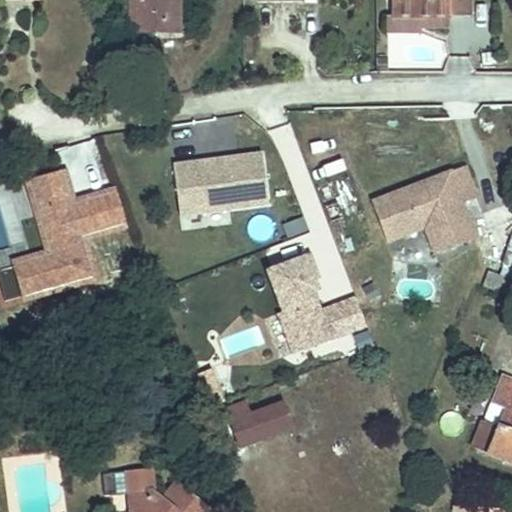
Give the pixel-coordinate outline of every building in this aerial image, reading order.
[(120,0),(120,40),(172,38),(172,0),(120,0)] [(462,13),(461,0),(383,0),(384,16),(440,14),(462,13)] [(441,25),(440,14),(384,16),(379,16),(379,32),(411,31),(411,26),(441,25)] [(179,222),(270,211),(263,153),(172,164),(179,222)] [(447,192),(462,186),(450,157),(358,192),(373,230),(411,216),(421,243),(460,229),(447,192)] [(11,261),(22,303),(100,283),(89,241),(128,231),(117,187),(75,198),(68,171),(26,182),(44,252),(11,261)] [(329,207),(324,192),(311,196),(317,211),(324,209),(329,207)] [(511,259),(511,199),(492,252),(511,259)] [(337,228),(329,207),(324,209),(331,230),(337,228)] [(511,270),(511,259),(492,252),(489,262),(511,270)] [(292,356),(368,332),(356,296),(325,306),(309,256),(264,270),(292,356)] [(478,258),(472,273),(507,286),(511,272),(511,270),(489,262),(478,258)] [(223,335),(227,355),(264,346),(260,327),(223,335)] [(473,411),(462,441),(511,457),(511,372),(490,364),(481,388),(495,394),(487,416),(473,411)] [(228,446),(278,427),(269,403),(235,415),(231,402),(215,408),(228,446)] [(188,511),(154,489),(141,505),(138,503),(137,472),(90,476),(92,499),(114,497),(115,511),(188,511)]
